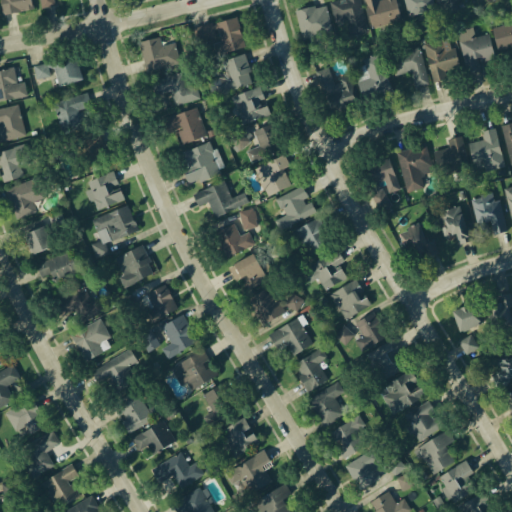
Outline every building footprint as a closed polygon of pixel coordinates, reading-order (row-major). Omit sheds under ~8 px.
[(0,8),(0,0),(29,0),(31,8),(1,14),(0,8)] [(37,0),(39,8),(55,5),(54,0),(37,0)] [(328,0),(359,0),(368,32),(351,36),(346,20),(334,20),(328,0)] [(365,0),(396,0),(401,19),(372,27),(365,0)] [(403,0),(431,0),(433,7),(407,14),(403,0)] [(439,0),(442,9),(469,0),(439,0)] [(294,10),(324,3),(331,31),(301,39),(294,10)] [(194,27),(237,15),(245,46),(215,54),(211,36),(197,40),(194,27)] [(491,28),(511,22),(511,55),(499,59),(491,28)] [(458,42),(487,35),(492,56),(477,60),(480,71),(466,74),(458,42)] [(137,41),(157,36),(159,46),(173,43),(178,62),(144,71),(137,41)] [(424,42),(447,37),(450,49),(454,48),(460,75),(433,81),(424,42)] [(389,52),(419,45),(427,83),(416,86),(412,70),(394,74),(389,52)] [(221,61),(243,53),(253,81),(219,94),(214,82),(227,77),(221,61)] [(363,60),(377,55),(389,87),(362,97),(356,81),(369,77),(363,60)] [(51,63),(57,86),(80,79),(73,57),(51,63)] [(0,102),(27,99),(21,64),(0,67),(0,102)] [(31,64),(33,78),(48,77),(46,64),(31,64)] [(313,70),(327,65),(334,82),(348,76),(358,101),(329,112),(313,70)] [(149,81),(183,72),(187,85),(193,83),(197,97),(173,104),(169,90),(153,95),(149,81)] [(230,96),(259,86),(269,114),(240,124),(230,96)] [(53,104),(61,135),(96,126),(86,93),(53,104)] [(0,109),(0,141),(25,134),(18,104),(0,109)] [(162,118),(196,107),(205,135),(182,143),(177,129),(166,132),(162,118)] [(251,130),(270,121),(282,147),(254,161),(250,151),(259,147),(251,130)] [(501,125),(511,122),(511,164),(511,165),(501,125)] [(466,142),(482,138),(481,132),(493,129),(503,166),(474,174),(466,142)] [(68,141),(78,172),(109,163),(106,154),(100,154),(97,144),(102,143),(98,132),(68,141)] [(445,139),(460,135),(468,169),(439,176),(433,155),(448,151),(445,139)] [(184,151),(208,141),(221,172),(199,181),(198,179),(187,183),(183,173),(191,169),(184,151)] [(0,151),(0,168),(4,181),(38,172),(28,142),(0,151)] [(396,152),(425,144),(431,170),(419,173),(423,188),(407,193),(396,152)] [(250,168),(282,152),(287,162),(282,167),(291,186),(266,198),(250,168)] [(362,167),(386,157),(400,190),(389,194),(394,207),(376,215),(369,197),(373,193),(362,167)] [(85,182),(95,209),(123,198),(112,171),(85,182)] [(3,188),(13,218),(35,212),(33,201),(46,197),(39,178),(3,188)] [(190,193),(221,179),(227,194),(241,188),(246,201),(214,215),(208,200),(196,206),(190,193)] [(276,200),(284,216),(275,221),(279,228),(313,210),(301,187),(276,200)] [(471,197),(491,192),(493,200),(499,199),(505,229),(494,232),(491,219),(477,222),(471,197)] [(92,219),(100,244),(136,230),(125,204),(92,219)] [(436,213),(460,206),(471,239),(459,243),(445,239),(436,213)] [(238,211),(243,230),(256,227),(251,208),(238,211)] [(21,234),(30,254),(49,247),(47,236),(70,226),(68,217),(63,220),(59,210),(46,214),(49,224),(37,227),(21,234)] [(291,232),(318,216),(332,242),(305,257),(291,232)] [(232,223),(238,236),(248,232),(254,245),(226,257),(215,232),(232,223)] [(397,232),(416,224),(424,243),(433,239),(439,254),(424,260),(421,252),(408,257),(397,232)] [(115,256),(121,272),(117,275),(122,286),(159,269),(150,253),(147,255),(140,243),(115,256)] [(309,263),(334,246),(342,259),(334,264),(342,275),(325,287),(309,263)] [(34,264),(39,276),(49,273),(55,283),(77,273),(69,249),(34,264)] [(242,275),(233,279),(227,268),(251,255),(263,277),(247,285),(242,275)] [(327,294),(354,278),(369,304),(343,320),(327,294)] [(54,301),(60,315),(74,309),(83,322),(105,309),(87,283),(67,293),(70,298),(54,301)] [(162,283),(128,302),(144,326),(177,308),(162,283)] [(265,286),(281,311),(260,324),(244,300),(265,286)] [(289,292),(301,299),(295,310),(283,303),(289,292)] [(484,302),(501,300),(500,294),(511,292),(511,297),(511,307),(506,308),(510,329),(490,333),(484,302)] [(449,309),(472,300),(480,322),(457,330),(449,309)] [(353,340),(362,335),(354,322),(374,310),(388,334),(360,351),(353,340)] [(159,325),(167,341),(160,347),(168,358),(197,343),(181,313),(159,325)] [(267,333),(295,317),(311,343),(290,355),(282,341),(274,345),(267,333)] [(69,334),(80,361),(102,351),(101,350),(110,346),(105,338),(109,336),(99,318),(69,334)] [(342,325),(353,335),(345,344),(334,334),(342,325)] [(135,334),(144,351),(158,344),(150,327),(135,334)] [(457,341),(469,334),(476,347),(465,354),(457,341)] [(361,354),(389,338),(403,364),(375,380),(361,354)] [(90,370),(96,381),(110,377),(117,391),(136,380),(127,364),(136,359),(129,347),(90,370)] [(291,362),(320,347),(325,357),(317,361),(327,379),(306,390),(291,362)] [(170,369),(179,384),(185,380),(190,390),(216,374),(202,348),(169,366),(170,369)] [(496,359),(511,351),(511,378),(506,381),(496,359)] [(0,368),(12,362),(19,376),(4,384),(12,399),(0,405),(0,368)] [(381,396),(388,391),(384,385),(409,370),(424,394),(392,414),(381,396)] [(201,393),(222,380),(239,406),(208,426),(201,415),(211,410),(201,393)] [(304,399),(336,381),(342,392),(333,397),(343,414),(321,427),(304,399)] [(112,408),(126,433),(151,419),(150,416),(145,407),(137,392),(112,408)] [(3,411),(30,396),(46,424),(28,434),(22,425),(13,430),(3,411)] [(400,416),(428,400),(443,425),(414,441),(400,416)] [(145,407),(152,404),(158,413),(150,416),(145,407)] [(163,414),(166,420),(176,415),(172,408),(163,414)] [(326,434),(357,414),(363,424),(356,429),(366,444),(342,460),(326,434)] [(219,430),(234,456),(259,441),(250,430),(243,436),(239,429),(247,426),(242,415),(219,430)] [(131,437),(138,449),(149,445),(153,454),(176,442),(161,418),(146,425),(131,437)] [(50,427),(14,448),(30,477),(52,464),(44,451),(59,442),(50,427)] [(413,450),(446,429),(452,440),(443,446),(452,460),(428,475),(413,450)] [(219,474),(235,501),(270,480),(261,465),(269,460),(262,446),(219,474)] [(343,466),(373,448),(380,459),(371,464),(378,477),(357,489),(343,466)] [(154,465),(163,480),(175,475),(182,485),(203,473),(194,457),(187,461),(179,449),(154,465)] [(396,452),(406,465),(393,475),(383,462),(396,452)] [(435,477),(464,460),(478,485),(449,502),(435,477)] [(38,481),(69,462),(77,474),(67,480),(69,484),(72,482),(80,495),(56,510),(38,481)] [(396,477),(407,472),(413,485),(402,490),(396,477)] [(253,503),(258,511),(289,511),(282,498),(290,493),(283,481),(264,492),(253,503)] [(170,501),(175,511),(213,511),(197,485),(170,501)] [(373,511),(367,503),(387,489),(396,503),(402,499),(408,508),(401,511),(373,511)] [(460,511),(457,504),(483,491),(493,511),(460,511)] [(60,511),(90,493),(98,506),(96,508),(98,511),(60,511)]
